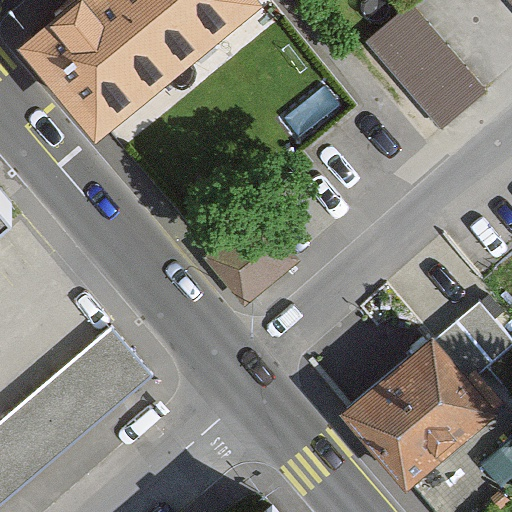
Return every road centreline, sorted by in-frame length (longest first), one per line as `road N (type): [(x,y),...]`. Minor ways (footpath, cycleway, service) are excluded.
road 1 (secondary): [(247,390),(0,89)]
road 2 (unclassified): [(511,166),(247,390)]
road 3 (residential): [(107,511),(247,390)]
road 4 (secondary): [(353,511),(247,390)]
